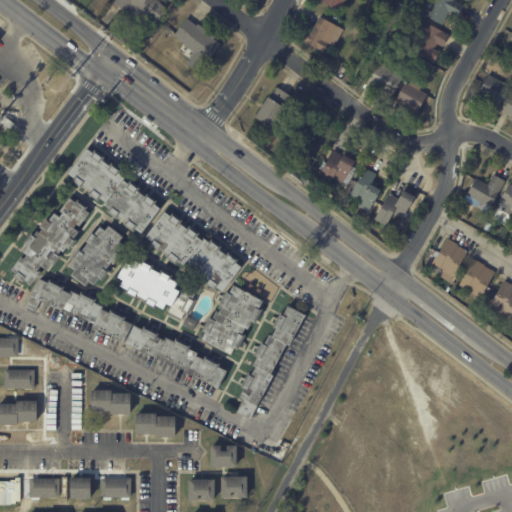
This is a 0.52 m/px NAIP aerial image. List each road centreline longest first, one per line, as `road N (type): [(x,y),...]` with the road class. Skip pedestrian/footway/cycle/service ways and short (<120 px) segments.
road 1 (secondary): [(201,134),(216,158),(511,385)]
road 2 (secondary): [(511,359),(227,145),(201,134)]
road 3 (residential): [(387,289),(446,184),(454,86),(501,0)]
road 4 (residential): [(217,0),(402,141),(449,134)]
road 5 (residential): [(268,511),(387,289)]
road 6 (residential): [(0,218),(108,65)]
road 7 (residential): [(201,134),(283,0)]
